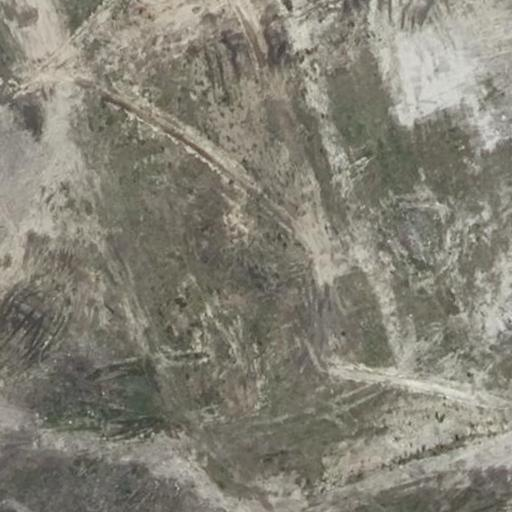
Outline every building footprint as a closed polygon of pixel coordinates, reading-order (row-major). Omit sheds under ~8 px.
[(511,0),(138,0),(143,18),(103,29),(211,437),(396,389),(307,53),(385,32),(485,410),(511,402),(511,132),(477,0),(511,0)] [(31,196),(19,238),(55,248),(67,206),(31,196)] [(55,344),(127,286),(87,237),(15,295),(55,344)] [(15,298),(3,308),(41,356),(53,346),(15,298)] [(18,427),(0,434),(0,435),(8,453),(26,445),(18,427)]
